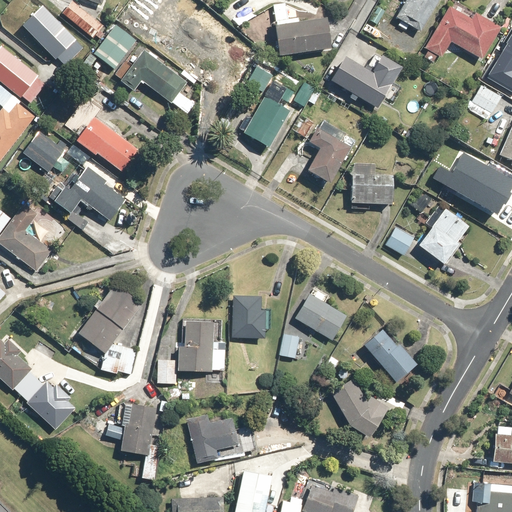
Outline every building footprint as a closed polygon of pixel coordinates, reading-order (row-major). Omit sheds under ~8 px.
[(434,0),(402,0),(392,18),(418,32),(434,0)] [(101,26),(69,2),(58,16),(90,41),(101,26)] [(73,41),(37,6),(16,28),(51,62),(73,41)] [(470,16),(467,20),(444,8),(421,49),(438,58),(446,43),(453,47),(477,60),(495,30),(470,16)] [(321,20),(267,28),(272,58),(326,51),(321,20)] [(134,42),(112,25),(90,55),(112,72),(134,42)] [(194,42),(173,27),(159,46),(197,74),(222,40),(205,27),(194,42)] [(511,35),(503,50),(511,55),(511,35)] [(237,44),(224,61),(239,72),(252,55),(237,44)] [(28,104),(44,85),(28,73),(0,50),(0,87),(16,100),(18,97),(28,104)] [(511,55),(503,50),(487,76),(511,90),(511,55)] [(129,94),(137,82),(169,105),(184,84),(149,59),(139,51),(115,84),(129,94)] [(368,75),(339,58),(324,83),(373,111),(401,64),(381,53),(368,75)] [(252,68),(243,85),(261,94),(269,77),(252,68)] [(465,109),(485,121),(499,99),(479,86),(465,109)] [(264,94),(243,129),(269,144),(290,109),(264,94)] [(0,160),(33,117),(14,103),(6,113),(0,108),(0,160)] [(511,162),(511,118),(496,156),(511,162)] [(118,173),(134,151),(87,119),(71,144),(91,157),(92,155),(118,173)] [(305,143),(315,150),(301,173),(324,186),(347,149),(324,135),(313,129),(305,143)] [(60,174),(67,164),(58,157),(62,151),(36,132),(19,155),(45,174),(50,167),(60,174)] [(441,164),(434,175),(494,211),(511,180),(511,178),(461,148),(448,168),(441,164)] [(373,165),(352,164),(351,174),(349,174),(347,204),(387,207),(389,176),(372,175),(373,165)] [(75,176),(72,174),(63,187),(66,189),(64,192),(59,188),(48,205),(66,218),(77,202),(107,222),(122,201),(100,186),(102,183),(81,168),(75,176)] [(428,203),(416,194),(407,207),(418,215),(428,203)] [(0,247),(33,273),(50,250),(24,232),(36,214),(21,203),(0,231),(0,247)] [(468,228),(444,209),(413,248),(437,266),(468,228)] [(401,257),(412,237),(394,227),(383,246),(401,257)] [(102,355),(138,306),(111,286),(74,335),(102,355)] [(344,317),(305,294),(291,319),(329,341),(344,317)] [(231,295),(229,339),(260,340),(261,312),(256,312),(257,297),(231,295)] [(174,348),(173,373),(179,373),(208,374),(209,324),(181,323),(180,349),(174,348)] [(391,384),(412,366),(394,346),(392,348),(377,331),(359,348),(391,384)] [(297,337),(282,335),(278,356),(293,359),(297,337)] [(5,340),(1,344),(0,342),(0,382),(11,393),(13,391),(25,402),(23,405),(52,431),(73,409),(64,402),(67,399),(52,385),(49,388),(43,383),(41,385),(28,374),(31,371),(15,357),(18,353),(5,340)] [(348,379),(325,392),(346,428),(349,430),(364,439),(382,410),(363,398),(361,402),(348,379)] [(145,458),(153,409),(128,405),(125,425),(121,424),(116,453),(121,453),(145,458)] [(285,405),(278,409),(287,427),(294,423),(285,405)] [(203,416),(182,420),(191,466),(213,461),(211,451),(232,447),(227,420),(205,425),(203,416)] [(511,436),(489,434),(487,463),(511,465),(511,436)] [(258,511),(266,478),(238,472),(228,511),(258,511)] [(349,511),(355,497),(329,488),(328,492),(308,485),(298,511),(349,511)] [(511,486),(489,485),(487,506),(475,504),(473,511),(511,511),(511,505),(510,505),(511,487),(511,486)] [(168,511),(220,511),(220,499),(169,499),(168,511)] [(296,511),(298,506),(280,502),(278,511),(296,511)]
